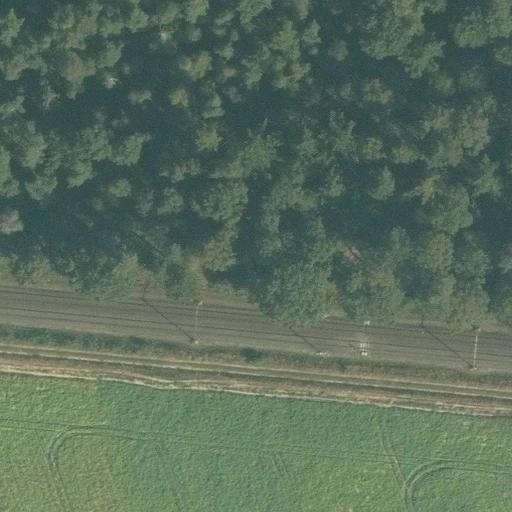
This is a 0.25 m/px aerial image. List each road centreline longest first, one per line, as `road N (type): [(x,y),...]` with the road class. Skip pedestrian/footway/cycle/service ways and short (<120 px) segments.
road 1 (track): [(0,352),(511,397)]
road 2 (track): [(267,0),(351,74),(371,75),(440,43),(511,33)]
